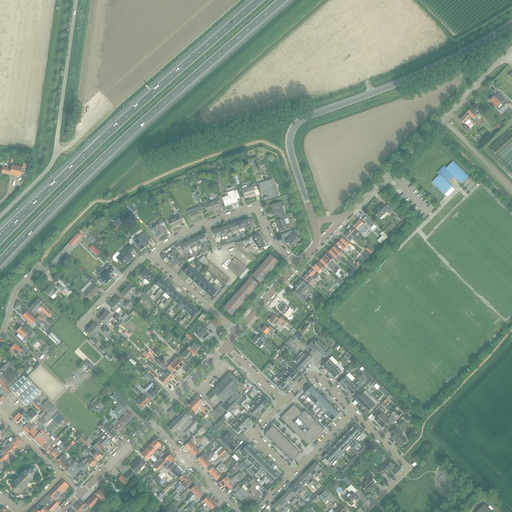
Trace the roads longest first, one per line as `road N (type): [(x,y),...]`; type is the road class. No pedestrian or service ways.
road 1 (motorway): [(0,262),(127,135),(282,0)]
road 2 (motorway): [(259,0),(0,239)]
road 3 (tertiary): [(313,220),(289,150),(301,118),(388,87),(511,23)]
road 4 (unclassified): [(0,217),(52,162),(75,0)]
road 5 (unclassified): [(375,186),(511,50)]
road 6 (residential): [(297,262),(254,207),(184,231),(152,255)]
road 7 (residential): [(364,511),(406,464),(352,412)]
road 8 (residential): [(237,511),(151,422)]
